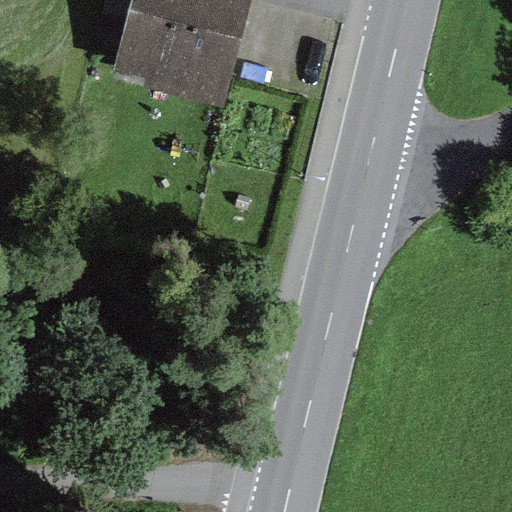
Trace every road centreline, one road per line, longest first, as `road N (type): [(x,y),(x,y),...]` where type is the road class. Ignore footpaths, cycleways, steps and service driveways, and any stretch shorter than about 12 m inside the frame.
road 1 (primary): [(284,511),(368,157)]
road 2 (unclassified): [(0,466),(114,491),(282,511)]
road 3 (primary): [(368,157),(403,0)]
road 4 (unclassified): [(368,157),(441,157),(511,131)]
